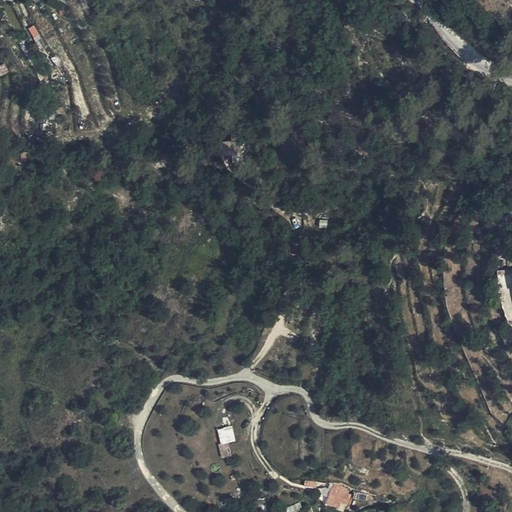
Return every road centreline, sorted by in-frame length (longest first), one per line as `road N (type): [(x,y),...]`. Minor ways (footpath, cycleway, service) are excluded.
road 1 (track): [(179,511),(145,473),(136,441),(144,415),(165,383),(245,374)]
road 2 (track): [(245,374),(273,390),(304,394),(325,425),(355,425),(435,452)]
road 3 (unclassified): [(511,75),(459,50),(424,0)]
